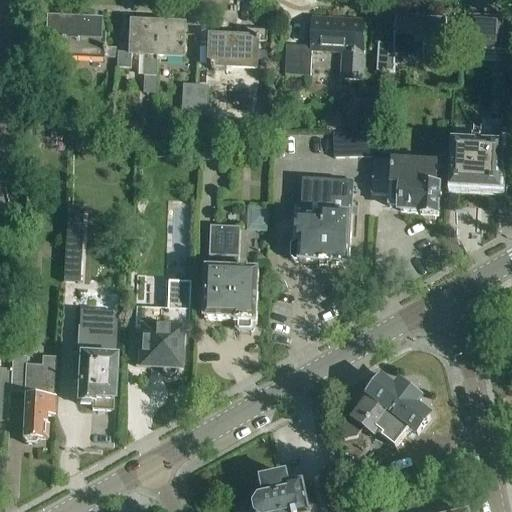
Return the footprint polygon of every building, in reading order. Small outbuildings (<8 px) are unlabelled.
[(0,218),(10,219),(3,190),(8,189),(8,188),(0,187),(0,159),(9,160),(10,131),(12,131),(20,123),(21,95),(15,87),(22,80),(23,48),(16,39),(4,39),(4,17),(5,17),(8,11),(5,4),(0,3),(0,218)] [(418,19),(418,17),(396,15),(395,47),(379,46),(377,74),(394,75),(396,53),(424,55),(423,62),(445,64),(447,20),(418,19)] [(469,18),(468,51),(502,53),(503,19),(469,18)] [(48,76),(66,77),(67,60),(105,62),(106,36),(102,36),(103,24),(50,22),(48,76)] [(310,80),(312,53),(344,55),(342,82),(361,83),(364,25),(312,22),(311,50),(287,49),(285,78),(310,80)] [(158,60),(160,27),(133,25),(132,47),(119,47),(118,71),(131,71),(132,58),(148,59),(148,62),(145,62),(144,79),(146,79),(145,96),(156,96),(157,80),(158,60)] [(186,28),(160,27),(158,60),(184,61),(185,53),(187,53),(187,50),(185,50),(186,28)] [(212,72),(215,73),(215,71),(257,73),(259,44),(267,45),(268,32),(245,31),(243,40),(211,39),(210,69),(212,69),(212,72)] [(183,117),(195,118),(197,89),(184,88),(183,117)] [(197,89),(195,118),(206,119),(208,90),(197,89)] [(473,146),(454,145),(451,192),(500,194),(503,122),(502,122),(502,125),(484,124),(483,146),(473,146)] [(334,137),(335,161),(374,161),(373,136),(334,137)] [(203,144),(203,161),(203,164),(223,164),(223,142),(203,141),(203,144)] [(400,211),(400,215),(421,217),(438,218),(440,191),(438,191),(439,166),(393,164),(374,163),(371,197),(390,199),(389,210),(400,211)] [(352,218),(354,183),(301,180),(298,222),(297,222),(296,244),(292,248),(291,260),(295,264),(300,265),(349,268),(352,218)] [(269,230),(269,206),(248,205),(247,229),(269,230)] [(83,214),(67,213),(63,285),(79,286),(83,214)] [(236,332),(239,335),(252,335),(255,333),(255,327),(257,327),(259,275),(238,274),(239,261),(241,231),(211,230),(210,260),(210,273),(208,273),(206,323),(235,324),(235,326),(237,326),(236,332)] [(131,243),(131,259),(139,260),(139,244),(131,243)] [(141,331),(140,355),(135,355),(134,369),(161,371),(161,372),(162,374),(162,375),(163,376),(165,377),(166,378),(168,378),(169,378),(171,378),(172,377),(173,377),(174,376),(175,374),(176,373),(176,371),(178,371),(178,368),(183,369),(184,355),(178,354),(179,333),(188,333),(190,287),(169,286),(168,314),(135,313),(134,331),(141,331)] [(91,407),(91,413),(111,414),(112,404),(115,360),(94,359),(95,332),(78,331),(76,365),(72,365),(70,386),(77,387),(76,406),(78,406),(78,407),(89,408),(89,407),(91,407)] [(11,359),(10,373),(9,395),(24,396),(21,443),(23,443),(26,446),(25,447),(34,447),(37,444),(39,444),(39,441),(47,442),(48,427),(44,427),(45,420),(53,420),(56,361),(41,360),(41,369),(25,369),(26,360),(11,359)] [(0,425),(8,426),(9,395),(10,373),(0,372),(0,425)] [(370,401),(353,423),(353,419),(340,421),(345,443),(357,440),(364,431),(376,439),(378,437),(396,451),(411,432),(418,437),(430,421),(416,410),(421,404),(401,389),(397,395),(382,383),(369,400),(370,401)] [(346,478),(349,490),(369,486),(367,474),(346,478)] [(308,511),(304,488),(290,491),(287,478),(262,483),(266,502),(260,503),(255,511),(308,511)]
